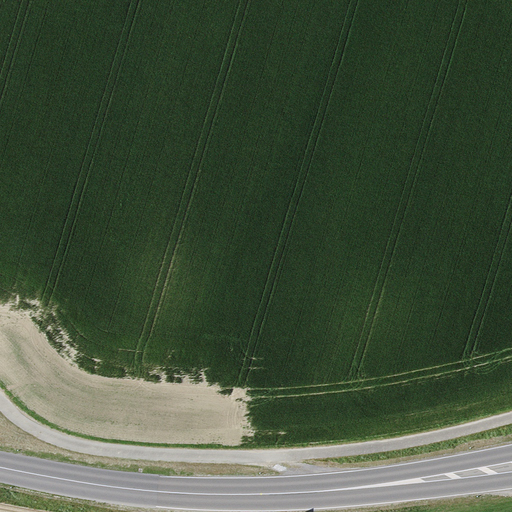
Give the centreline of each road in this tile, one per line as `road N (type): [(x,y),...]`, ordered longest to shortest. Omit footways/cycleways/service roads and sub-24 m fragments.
road 1 (track): [(0,401),(31,427),(73,444),(187,456),(395,446),(511,418)]
road 2 (secondary): [(0,467),(147,490),(272,494),(511,464)]
